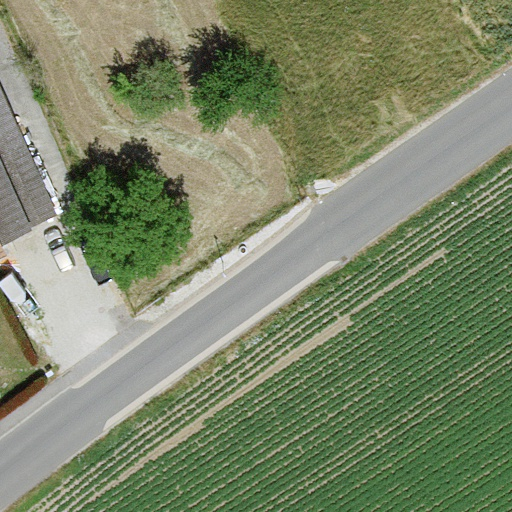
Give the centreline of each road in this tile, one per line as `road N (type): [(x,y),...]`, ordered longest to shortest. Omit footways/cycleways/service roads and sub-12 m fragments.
road 1 (tertiary): [(0,462),(511,102)]
road 2 (unknown): [(0,34),(150,357)]
